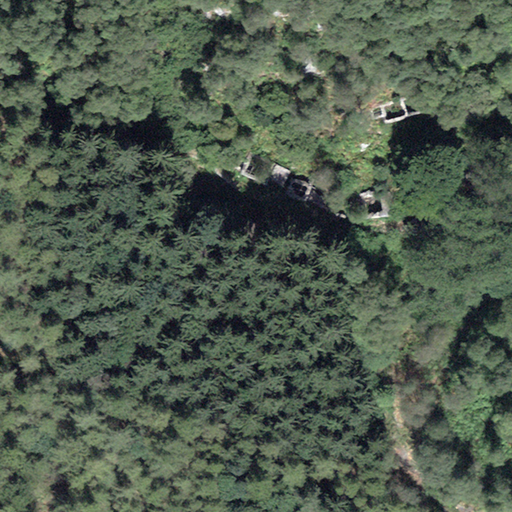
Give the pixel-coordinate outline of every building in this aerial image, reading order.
[(406,119),(402,95),(362,102),(366,126),(406,119)] [(166,114),(157,135),(186,147),(194,126),(166,114)] [(267,182),(278,187),(286,169),(258,155),(246,179),(263,187),(267,182)] [(398,218),(397,195),(333,194),(290,178),(281,195),(335,218),(398,218)] [(465,235),(457,220),(420,239),(428,254),(465,235)] [(344,232),(335,245),(354,258),(363,246),(344,232)]
